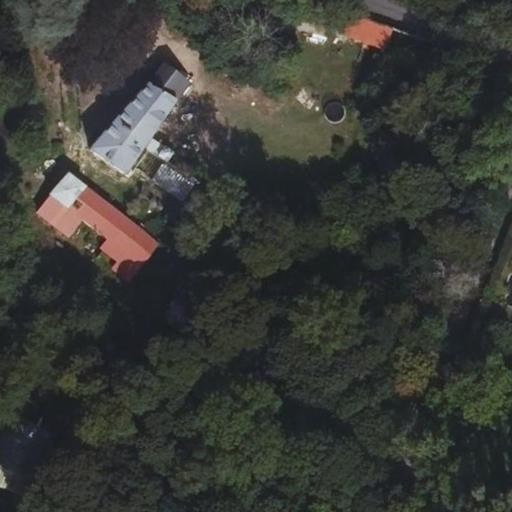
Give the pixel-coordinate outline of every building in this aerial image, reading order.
[(230,68),(243,78),(261,55),(247,44),(230,68)] [(196,87),(164,61),(146,83),(145,82),(92,147),(126,176),(131,169),(147,149),(155,139),(196,87)] [(197,173),(155,139),(147,149),(190,182),(197,173)] [(190,182),(147,149),(131,169),(176,205),(193,185),(190,182)] [(57,228),(71,211),(112,242),(129,221),(98,196),(86,186),(71,174),(39,214),(57,228)] [(93,178),(86,186),(98,196),(105,188),(93,178)] [(112,242),(71,211),(57,228),(97,260),(104,252),(112,242)] [(126,283),(157,244),(129,221),(112,242),(104,252),(118,262),(111,271),(126,283)] [(155,312),(177,332),(198,308),(176,288),(155,312)] [(208,348),(199,359),(211,367),(219,356),(208,348)] [(276,373),(266,385),(317,423),(328,412),(276,373)] [(340,421),(328,412),(317,423),(331,432),(340,421)] [(18,421),(0,458),(0,460),(35,477),(53,438),(18,421)]
